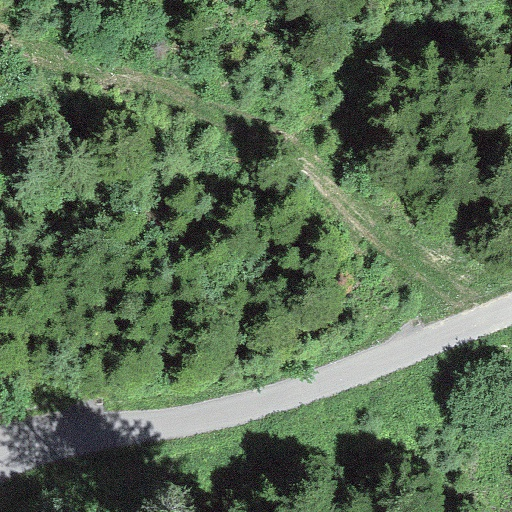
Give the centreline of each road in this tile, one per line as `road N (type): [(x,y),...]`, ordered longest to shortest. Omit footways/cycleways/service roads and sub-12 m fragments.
road 1 (track): [(478,323),(299,149),(211,108),(0,43)]
road 2 (track): [(0,468),(105,434),(254,411),(511,308)]
